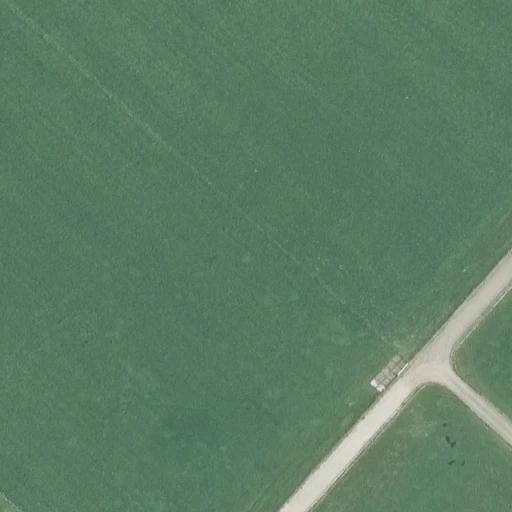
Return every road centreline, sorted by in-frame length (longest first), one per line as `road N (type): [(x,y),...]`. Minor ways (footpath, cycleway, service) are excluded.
road 1 (track): [(288,511),(423,360),(511,440)]
road 2 (track): [(423,360),(511,260)]
